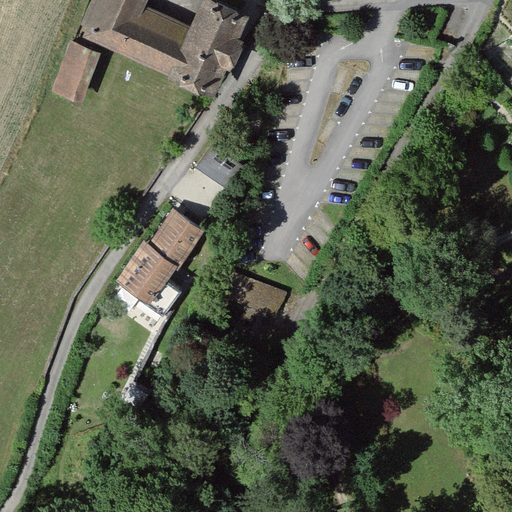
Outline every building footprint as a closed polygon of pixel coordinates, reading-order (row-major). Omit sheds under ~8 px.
[(243,37),(253,14),(244,10),(248,2),(244,0),(206,0),(196,25),(148,4),(149,0),(93,0),(83,24),(90,27),(86,36),(215,93),(228,65),(234,68),(247,39),(243,37)] [(103,52),(72,40),(54,90),(84,102),(103,52)] [(242,163),(211,142),(196,165),(227,186),(242,163)] [(203,224),(172,203),(148,240),(143,237),(115,278),(146,299),(172,261),(176,264),(203,224)] [(285,290),(229,267),(219,290),(275,313),(285,290)] [(242,337),(202,326),(197,346),(236,357),(242,337)]
